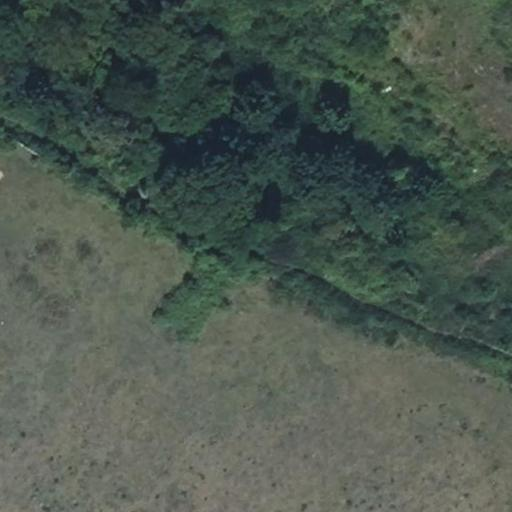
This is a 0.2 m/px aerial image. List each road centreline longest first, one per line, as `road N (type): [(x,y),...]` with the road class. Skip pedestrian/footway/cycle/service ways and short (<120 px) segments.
road 1 (track): [(511,369),(314,278),(160,219),(0,105)]
road 2 (track): [(511,128),(433,51),(431,0)]
